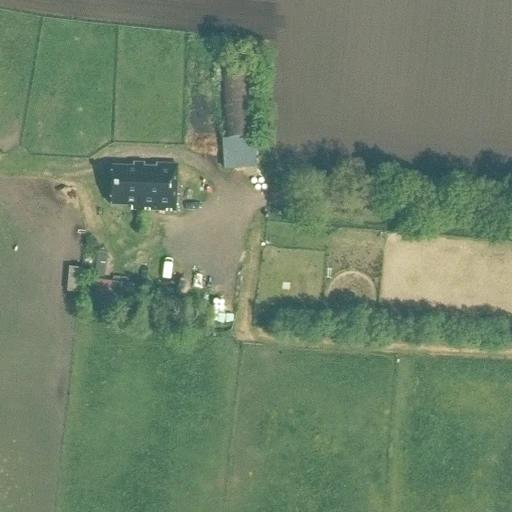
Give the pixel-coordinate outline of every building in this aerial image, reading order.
[(226,142),(258,140),(255,63),(223,64),(226,142)] [(70,74),(71,98),(82,98),(81,74),(70,74)] [(54,164),(62,155),(45,141),(38,150),(54,164)] [(144,169),(144,165),(134,165),(133,169),(112,168),(111,206),(132,207),(132,211),(145,212),(145,209),(149,209),(149,212),(175,213),(178,167),(158,166),(156,166),(156,170),(144,169)] [(174,285),(248,310),(268,248),(195,223),(174,285)] [(167,316),(168,304),(145,301),(146,288),(99,282),(96,307),(167,316)]
